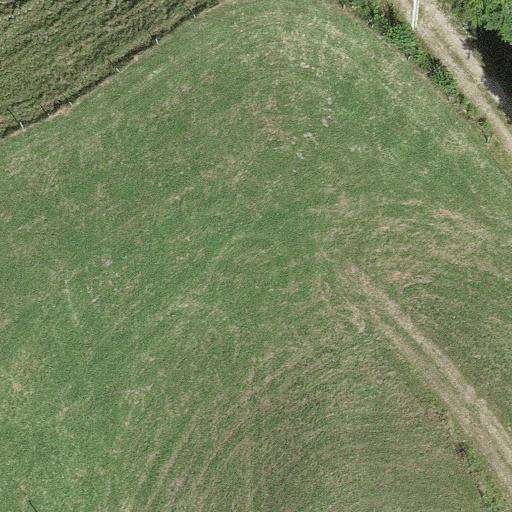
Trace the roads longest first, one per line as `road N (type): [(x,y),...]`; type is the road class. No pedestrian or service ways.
road 1 (track): [(511,232),(396,228),(365,238),(347,252),(344,267),(347,284),(423,346),(511,465)]
road 2 (track): [(416,0),(511,129)]
